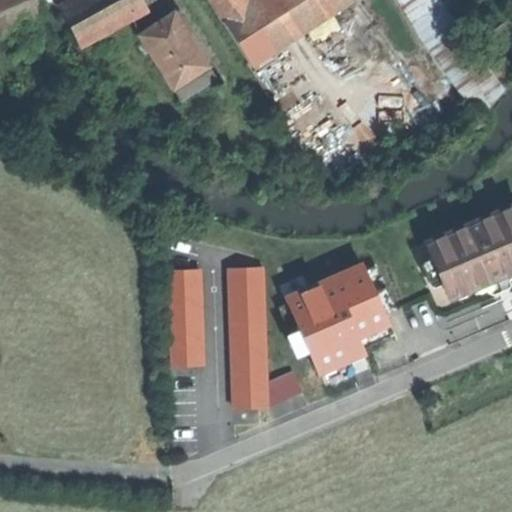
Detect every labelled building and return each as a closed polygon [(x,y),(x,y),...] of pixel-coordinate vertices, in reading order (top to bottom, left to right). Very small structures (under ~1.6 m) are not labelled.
[(8,0),(0,3),(0,35),(46,17),(39,0),(8,0)] [(66,19),(77,40),(147,4),(144,0),(71,0),(59,6),(66,19)] [(209,0),(222,20),(246,5),(243,0),(209,0)] [(222,20),(250,62),(325,13),(316,0),(253,0),(246,5),(222,20)] [(316,0),(325,13),(345,0),(316,0)] [(396,0),(423,42),(455,22),(441,0),(396,0)] [(58,24),(66,19),(59,6),(51,11),(58,24)] [(140,34),(175,88),(210,65),(175,11),(140,34)] [(511,204),(423,243),(448,299),(487,282),(503,275),(511,270),(511,204)] [(239,225),(232,248),(262,257),(269,234),(239,225)] [(325,372),(378,351),(372,336),(400,325),(373,255),(291,286),(325,372)] [(229,263),(235,408),(274,406),(269,262),(229,263)] [(507,283),(503,275),(487,282),(491,290),(507,283)] [(218,297),(188,298),(193,434),(223,433),(218,297)] [(199,448),(223,433),(193,434),(193,441),(199,448)]
